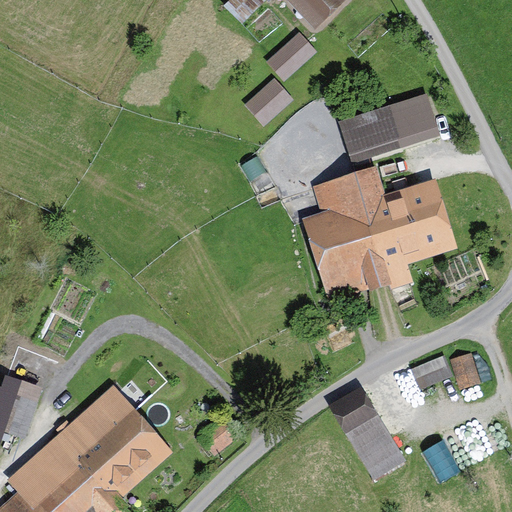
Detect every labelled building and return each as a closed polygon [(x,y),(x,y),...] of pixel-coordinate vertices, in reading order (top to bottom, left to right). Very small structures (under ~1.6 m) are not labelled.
[(335,0),(235,0),(226,9),(241,25),(267,0),(296,0),(299,2),(295,6),(311,22),(335,0)] [(283,78),(302,61),(289,46),(270,63),(283,78)] [(289,100),(274,83),(248,106),(263,123),(289,100)] [(339,129),(348,158),(429,134),(421,105),(339,129)] [(312,190),(321,218),(305,223),(329,300),(384,284),(386,291),(407,285),(404,273),(401,274),(396,255),(440,242),(427,197),(380,212),(368,173),(312,190)] [(452,359),(459,387),(476,382),(469,355),(452,359)] [(414,371),(420,385),(447,374),(441,359),(414,371)] [(113,511),(120,506),(108,492),(155,451),(138,432),(142,428),(112,394),(10,484),(20,494),(0,511),(113,511)] [(345,432),(371,476),(400,459),(374,415),(370,417),(358,396),(336,409),(349,430),(345,432)] [(223,420),(199,441),(213,457),(237,436),(223,420)] [(442,480),(462,470),(445,434),(425,444),(442,480)]
